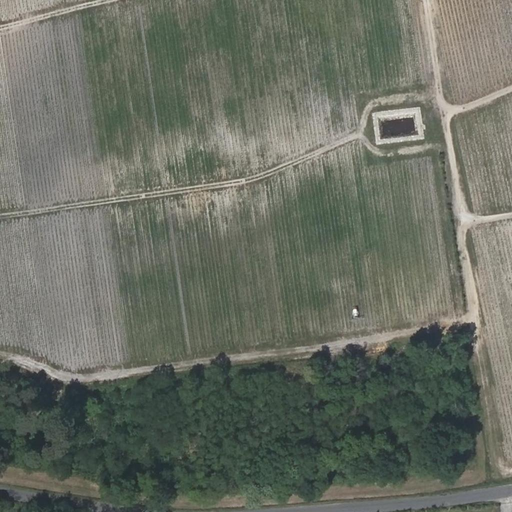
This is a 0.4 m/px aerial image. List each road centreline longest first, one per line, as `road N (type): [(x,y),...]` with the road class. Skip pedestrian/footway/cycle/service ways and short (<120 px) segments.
road 1 (track): [(496,471),(423,0)]
road 2 (tertiary): [(354,511),(511,492)]
road 3 (tertiary): [(0,489),(133,511)]
road 4 (track): [(0,30),(119,0)]
